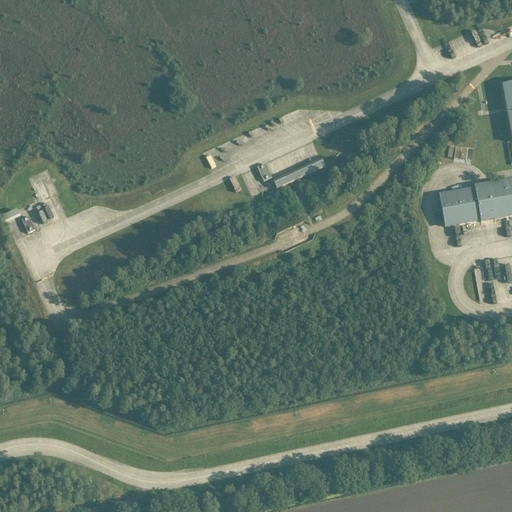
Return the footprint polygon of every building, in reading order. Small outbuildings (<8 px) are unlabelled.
[(455,149),(454,161),(471,163),(473,151),(455,149)] [(272,180),(265,165),(257,169),(264,183),(272,180)] [(241,191),(235,178),(230,181),(236,194),(241,191)] [(511,183),(474,190),(475,192),(439,199),(444,228),(480,222),(480,223),(511,217),(511,183)] [(29,218),(22,221),(28,235),(35,231),(29,218)]
